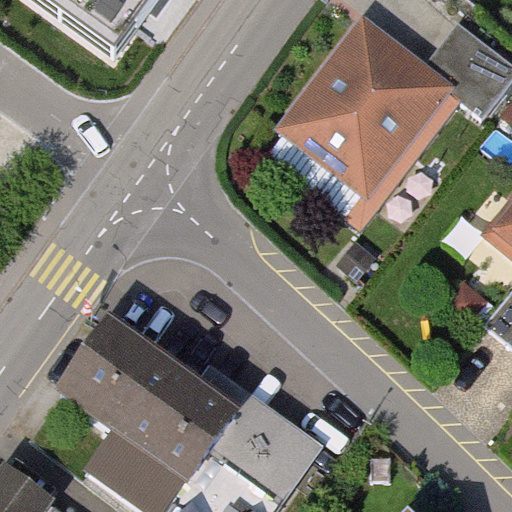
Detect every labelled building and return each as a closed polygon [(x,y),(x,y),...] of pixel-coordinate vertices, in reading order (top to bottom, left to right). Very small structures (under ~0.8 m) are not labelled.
[(64,0),(78,10),(85,0),(87,0),(138,37),(165,0),(64,0)] [(434,62),(492,113),(511,90),(511,53),(473,19),(434,62)] [(463,102),(366,29),(284,136),(381,210),(463,102)] [(511,255),(511,218),(493,241),(511,255)] [(511,301),(487,334),(511,353),(511,301)] [(288,511),(315,474),(109,330),(58,403),(106,436),(77,476),(127,511),(288,511)] [(60,511),(5,473),(0,480),(0,511),(60,511)]
